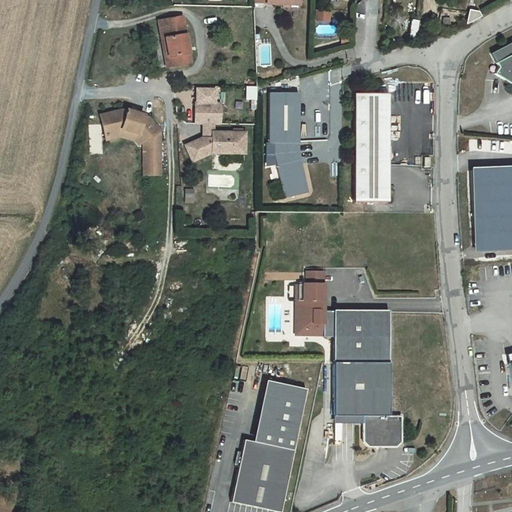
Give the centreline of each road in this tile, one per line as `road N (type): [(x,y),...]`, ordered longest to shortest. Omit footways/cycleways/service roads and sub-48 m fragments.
road 1 (residential): [(448,53),(439,154),(448,302),(473,467)]
road 2 (unclassified): [(0,301),(49,204),(94,0)]
road 3 (unknown): [(73,97),(141,101),(171,113),(175,245)]
road 4 (unclassified): [(473,467),(344,511)]
